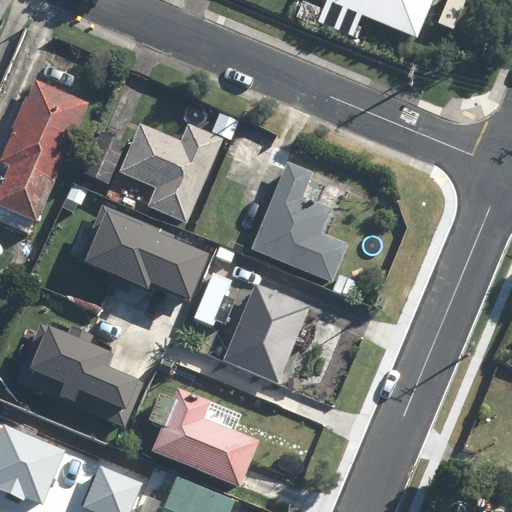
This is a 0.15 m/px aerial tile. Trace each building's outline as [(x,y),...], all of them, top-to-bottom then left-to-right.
[(435,0),(317,0),(317,1),(419,42),(435,0)] [(0,163),(0,165),(9,169),(0,188),(0,224),(27,237),(32,225),(38,227),(91,107),(36,83),(0,163)] [(240,124),(220,116),(212,135),(231,143),(240,124)] [(188,127),(180,146),(140,128),(119,176),(155,192),(147,210),(188,228),(225,143),(188,127)] [(125,149),(99,137),(81,176),(108,187),(125,149)] [(314,175),(287,164),(251,255),(333,287),(349,246),(325,237),(335,212),(304,200),(314,175)] [(150,283),(189,300),(209,254),(174,239),(176,235),(102,204),(78,262),(147,291),(150,283)] [(357,285),(340,278),(334,294),(351,300),(357,285)] [(225,290),(205,282),(197,300),(218,309),(225,290)] [(311,312),(255,288),(221,365),(278,389),(311,312)] [(124,428),(143,382),(107,367),(113,354),(90,344),(94,334),(71,325),(68,333),(41,322),(15,382),(124,428)] [(157,387),(169,357),(138,345),(126,375),(157,387)] [(240,494),(260,445),(205,423),(211,406),(177,392),(173,404),(159,398),(148,425),(163,431),(151,459),(240,494)] [(43,505),(66,450),(4,424),(0,431),(0,490),(24,500),(26,497),(43,505)] [(83,505),(98,511),(129,511),(143,483),(100,465),(83,505)] [(232,511),(236,504),(177,480),(166,507),(146,500),(141,511),(232,511)]
